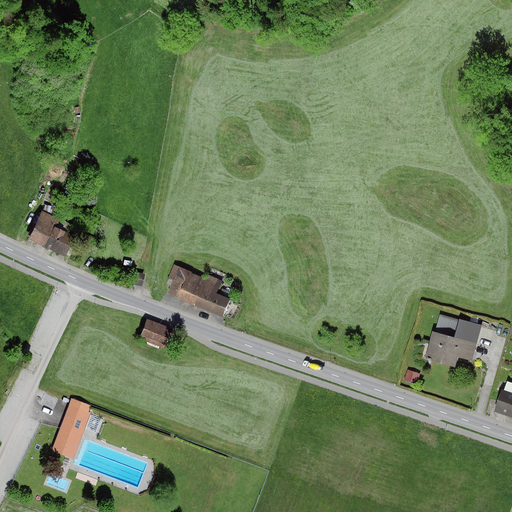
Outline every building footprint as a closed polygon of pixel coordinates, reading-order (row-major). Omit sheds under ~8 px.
[(75,228),(42,213),(29,242),(69,260),(78,240),(71,237),(75,228)] [(206,279),(175,266),(169,278),(174,280),(168,294),(178,298),(177,299),(223,318),(231,299),(218,293),(223,281),(208,275),(206,279)] [(145,274),(135,272),(133,285),(142,287),(145,274)] [(435,333),(432,332),(425,360),(456,368),(459,358),(473,362),(482,326),(440,314),(435,333)] [(169,329),(145,319),(137,339),(161,349),(169,329)] [(420,374),(408,370),(404,381),(417,385),(420,374)] [(511,417),(511,383),(507,381),(504,390),(502,390),(495,412),(511,417)] [(91,406),(72,398),(52,451),(74,459),(88,439),(90,415),(91,413),(89,413),(91,406)] [(102,419),(90,415),(88,439),(97,434),(102,419)]
